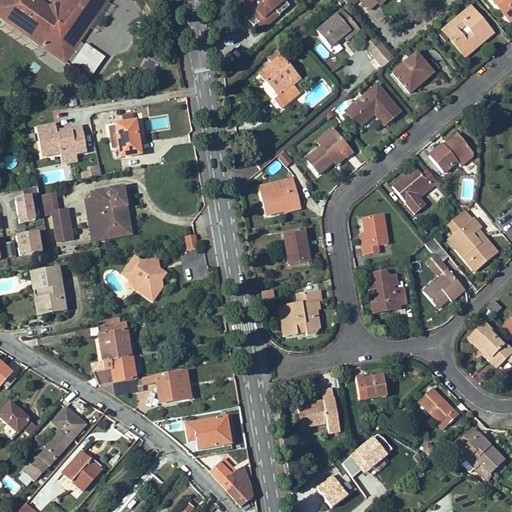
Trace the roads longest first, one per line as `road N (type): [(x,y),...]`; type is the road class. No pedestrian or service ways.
road 1 (secondary): [(251,369),(190,0)]
road 2 (residential): [(355,345),(334,227),(341,199),(511,56)]
road 3 (residential): [(0,338),(148,428),(233,511)]
road 4 (secondary): [(276,511),(251,369)]
